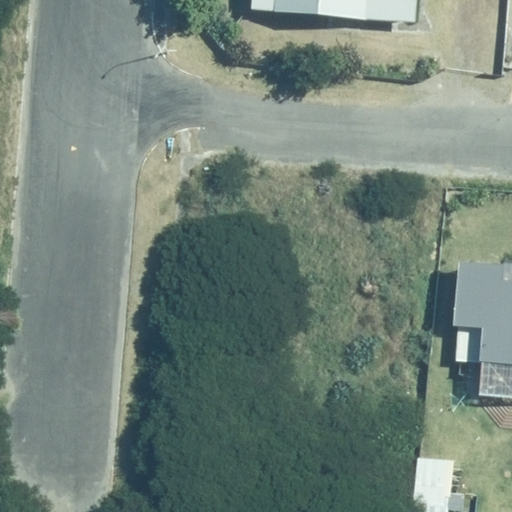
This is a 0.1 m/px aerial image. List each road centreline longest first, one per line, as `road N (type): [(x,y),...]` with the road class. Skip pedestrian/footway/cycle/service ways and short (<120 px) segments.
road 1 (residential): [(511,142),(340,135),(194,108),(83,103)]
road 2 (residential): [(62,429),(83,103)]
